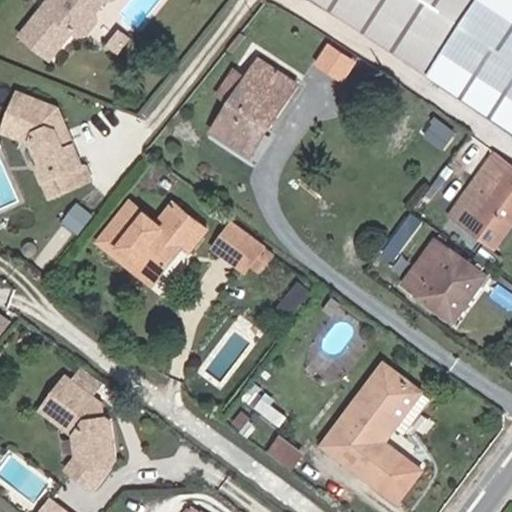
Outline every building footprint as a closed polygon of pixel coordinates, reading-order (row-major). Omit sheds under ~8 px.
[(54,0),(55,1),(49,9),(42,10),(22,35),(51,59),(74,31),(78,34),(88,32),(98,21),(97,11),(105,0),(54,0)] [(318,0),(429,74),(478,0),(318,0)] [(511,128),(511,0),(478,0),(429,74),(511,128)] [(120,51),(130,38),(121,30),(110,44),(120,51)] [(331,40),(321,64),(352,77),(362,53),(331,40)] [(270,129),(299,84),(260,59),(248,78),(236,70),(220,94),(232,102),(214,130),(247,152),(264,125),(270,129)] [(67,136),(69,130),(59,108),(19,92),(4,131),(33,142),(42,163),(41,168),(53,196),(93,179),(86,163),(84,164),(75,145),(69,142),(67,136)] [(445,150),(455,137),(433,121),(423,134),(445,150)] [(252,155),(270,129),(264,125),(247,152),(252,155)] [(75,145),(69,130),(67,136),(69,142),(75,145)] [(497,248),(511,227),(511,164),(498,155),(488,168),(486,166),(451,215),(497,248)] [(191,250),(208,228),(175,202),(159,223),(132,201),(100,241),(120,258),(126,251),(159,277),(184,245),(191,250)] [(262,270),(275,254),(233,223),(215,247),(247,271),(252,263),(262,270)] [(455,323),(489,276),(437,238),(402,285),(455,323)] [(159,277),(126,251),(120,258),(154,284),(159,277)] [(433,399),(386,363),(324,445),(400,501),(423,470),(385,441),(396,427),(406,434),(433,399)] [(95,489),(118,458),(113,421),(108,417),(105,417),(103,403),(67,377),(43,410),(77,435),(80,455),(69,469),(95,489)] [(281,426),(287,418),(270,405),(274,400),(266,394),(256,407),(281,426)] [(293,469),(302,458),(279,440),(270,452),(293,469)] [(69,511),(52,498),(41,511),(69,511)]
